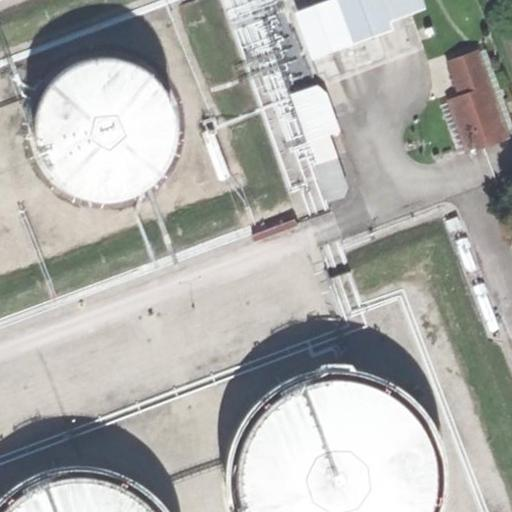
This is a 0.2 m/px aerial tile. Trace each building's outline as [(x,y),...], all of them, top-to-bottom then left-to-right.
[(467,150),(505,136),(475,53),(451,61),(463,97),(450,102),(467,150)] [(205,126),(203,102),(192,80),(174,63),(151,54),(127,54),(104,63),(86,79),(75,101),(72,126),(79,149),(94,168),(114,181),(138,186),(162,182),(183,169),(198,149),(205,126)] [(338,130),(345,128),(332,79),(298,89),(328,198),(355,191),(338,130)] [(385,371),(352,373),(322,386),(297,407),(281,436),(275,468),(280,500),(285,511),(463,511),(472,489),(473,456),(463,425),(443,399),(417,380),(385,371)] [(168,478),(137,463),(104,460),(71,467),(42,485),(21,511),(20,511),(197,511),(192,501),(168,478)]
